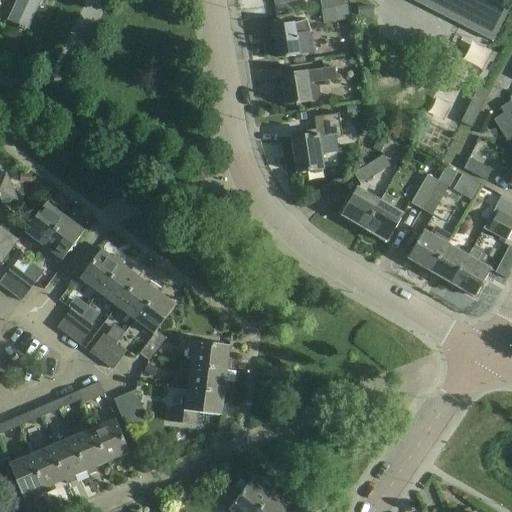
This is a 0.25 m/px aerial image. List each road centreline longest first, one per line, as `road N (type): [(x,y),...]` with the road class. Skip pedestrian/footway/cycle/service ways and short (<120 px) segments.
road 1 (tertiary): [(479,358),(310,254),(265,210),(237,145),(214,0)]
road 2 (unclassified): [(370,511),(479,358)]
